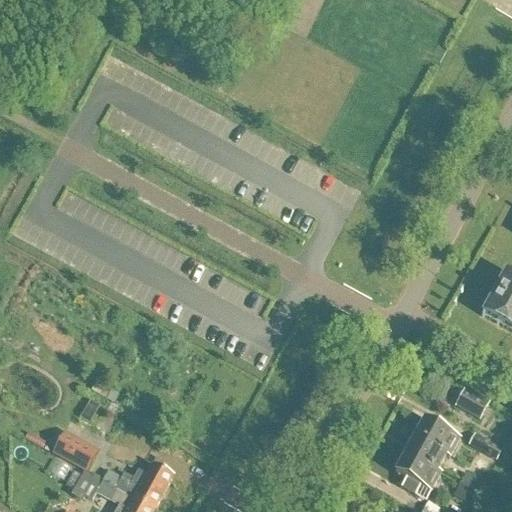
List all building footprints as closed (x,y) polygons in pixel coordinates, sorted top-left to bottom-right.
[(511,336),(511,283),(504,279),(481,320),(511,336)] [(453,411),(479,424),(489,404),(463,391),(453,411)] [(425,469),(436,475),(444,460),(448,462),(458,443),(423,424),(409,450),(429,461),(425,469)] [(99,455),(63,435),(51,457),(87,477),(99,455)] [(474,437),(467,449),(495,465),(502,453),(474,437)] [(439,477),(436,475),(425,469),(429,461),(409,450),(394,477),(405,483),(400,491),(424,504),(428,496),(429,496),(439,477)] [(107,476),(102,487),(148,511),(154,511),(172,480),(151,468),(145,479),(137,475),(132,483),(123,479),(121,483),(107,476)] [(148,511),(102,487),(82,477),(72,498),(79,501),(80,498),(92,504),(95,497),(118,510),(116,511),(148,511)] [(459,488),(474,496),(480,485),(465,478),(459,488)] [(468,507),(474,496),(459,488),(453,499),(468,507)] [(422,511),(442,511),(443,509),(427,502),(422,511)]
